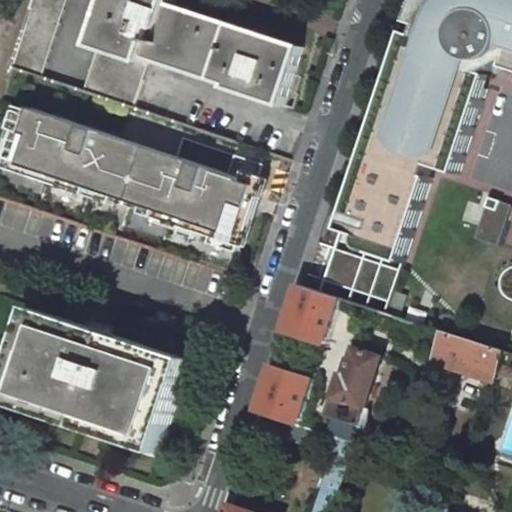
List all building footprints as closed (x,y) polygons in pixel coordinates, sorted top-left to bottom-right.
[(67,0),(34,0),(12,65),(43,75),(67,0)] [(114,0),(85,89),(134,106),(150,59),(230,85),(229,88),(285,107),(305,48),(175,5),(177,0),(114,0)] [(366,252),(405,265),(433,180),(431,179),(435,168),(460,176),(489,90),(485,89),(489,75),(494,72),(497,75),(500,76),(503,75),(506,72),(506,69),(505,67),(511,64),(511,0),(422,0),(421,2),(419,6),(412,25),(422,28),(419,38),(409,35),(344,232),(360,237),(360,242),(360,245),(363,249),(366,252)] [(78,181),(119,196),(146,205),(187,219),(184,226),(211,235),(208,243),(237,252),(258,186),(244,181),(245,179),(231,174),(35,106),(34,108),(20,103),(13,126),(20,128),(10,157),(51,172),(48,179),(49,179),(76,188),(78,181)] [(51,172),(10,157),(20,128),(13,126),(1,162),(48,179),(51,172)] [(258,186),(265,165),(237,156),(231,174),(245,179),(244,181),(258,186)] [(76,188),(117,203),(119,196),(78,181),(76,188)] [(509,205),(491,199),(477,241),(495,247),(509,205)] [(144,212),(184,226),(187,219),(146,205),(144,212)] [(403,272),(338,250),(327,282),(392,304),(403,272)] [(511,264),(505,269),(501,274),(501,275),(500,280),(501,287),(505,293),(511,298),(511,297),(511,264)] [(304,286),(292,321),(333,335),(345,300),(323,292),(304,286)] [(5,402),(162,454),(193,360),(36,308),(5,402)] [(506,352),(448,333),(438,363),(497,382),(506,352)] [(340,401),(330,434),(357,443),(365,446),(367,438),(358,436),(367,410),(368,410),(385,357),(357,348),(348,377),(343,375),(335,399),(340,401)] [(511,354),(506,352),(497,382),(511,386),(511,488),(511,493),(511,354)] [(277,367),(262,412),(303,425),(318,381),(277,367)] [(257,428),(336,455),(317,511),(334,511),(357,443),(330,434),(303,425),(262,412),(257,428)]
